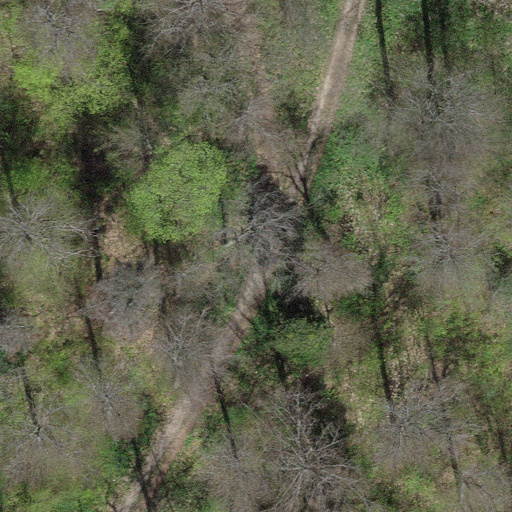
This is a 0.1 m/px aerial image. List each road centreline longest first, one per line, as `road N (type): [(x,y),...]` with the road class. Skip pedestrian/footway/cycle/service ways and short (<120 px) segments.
road 1 (track): [(274,256),(140,511)]
road 2 (track): [(357,0),(274,256)]
